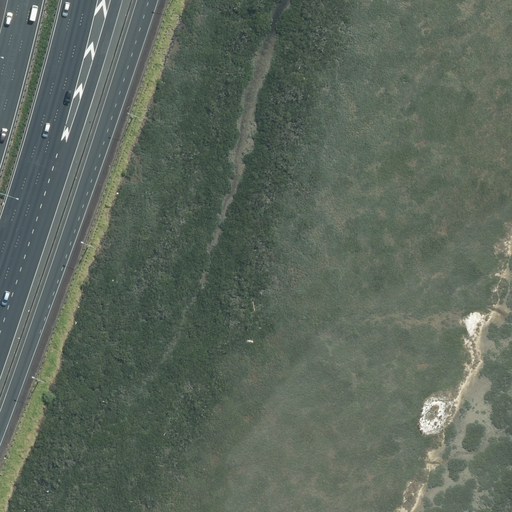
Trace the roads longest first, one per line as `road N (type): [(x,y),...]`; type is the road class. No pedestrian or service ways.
road 1 (motorway): [(115,0),(72,142),(0,286)]
road 2 (motorway): [(73,0),(0,255)]
road 3 (motorway): [(0,125),(30,0)]
